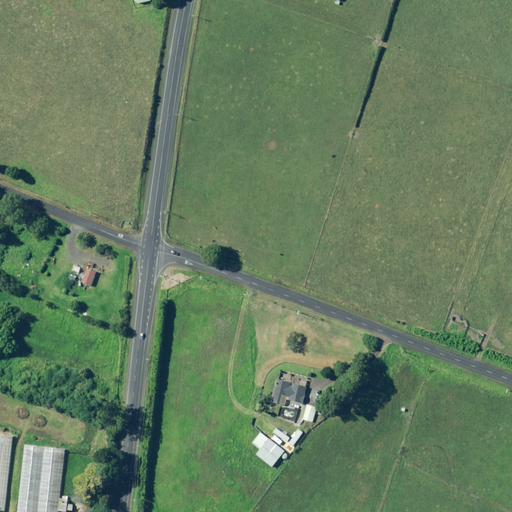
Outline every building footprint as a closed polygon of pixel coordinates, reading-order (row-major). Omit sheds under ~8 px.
[(96,276),(97,272),(88,268),(86,273),(85,276),(83,276),(83,274),(79,272),(76,281),(80,283),(82,279),(83,279),(82,282),(92,286),(96,276)] [(306,396),(307,391),(308,387),(294,383),(294,385),(292,384),(293,383),(279,379),(272,402),(282,405),(286,406),(288,400),(305,404),(307,396),(306,396)] [(314,423),(318,408),(309,405),(308,406),(304,419),(314,423)] [(274,467),(286,451),(285,451),(285,450),(282,448),(284,446),(272,436),(270,439),(262,433),(254,443),(262,450),(258,455),(274,467)] [(0,435),(0,510),(5,511),(6,501),(19,503),(18,511),(59,511),(66,511),(68,511),(68,510),(73,511),(74,505),(69,504),(69,500),(60,499),(66,451),(25,446),(20,495),(7,493),(14,437),(0,435)]
